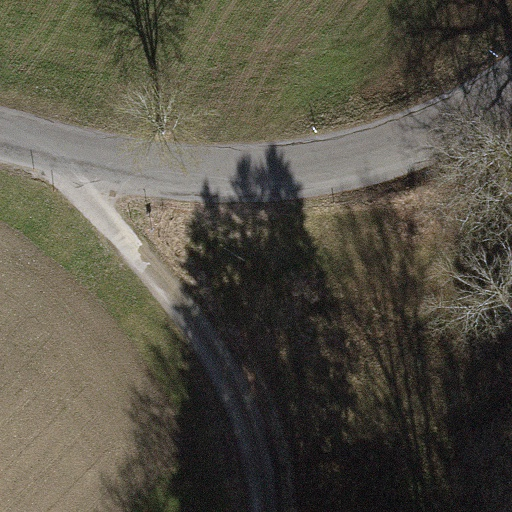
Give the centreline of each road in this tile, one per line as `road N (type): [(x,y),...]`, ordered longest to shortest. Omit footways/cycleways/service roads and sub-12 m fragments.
road 1 (tertiary): [(0,138),(71,157),(223,177),(333,165),(493,105),(511,87)]
road 2 (track): [(71,157),(92,202),(178,304),(236,396),(264,511)]
